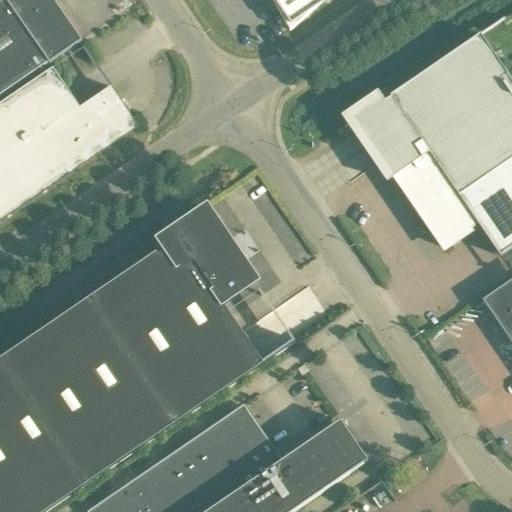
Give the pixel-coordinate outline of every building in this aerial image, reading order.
[(0,0),(0,97),(48,64),(80,42),(51,0),(0,0)] [(271,0),(275,6),(279,14),(284,23),(290,32),(313,11),(325,0),(271,0)] [(511,14),(480,35),(384,101),(379,94),(344,118),(349,125),(344,129),(345,130),(350,127),(388,183),(396,178),(445,249),(479,226),(500,257),(511,249),(511,14)] [(80,110),(53,70),(0,106),(0,224),(73,174),(72,172),(137,129),(119,104),(121,102),(112,88),(80,110)] [(255,282),(228,241),(207,210),(160,242),(167,251),(158,257),(156,254),(0,360),(0,511),(47,511),(263,365),(222,304),(255,282)] [(511,281),(482,302),(494,318),(493,319),(510,343),(511,341),(511,281)] [(264,293),(282,325),(306,312),(296,292),(289,296),(282,283),(264,293)] [(336,425),(337,426),(282,463),(244,406),(88,511),(294,511),(368,462),(340,422),(336,425)] [(367,511),(390,496),(380,479),(356,494),(367,511)]
